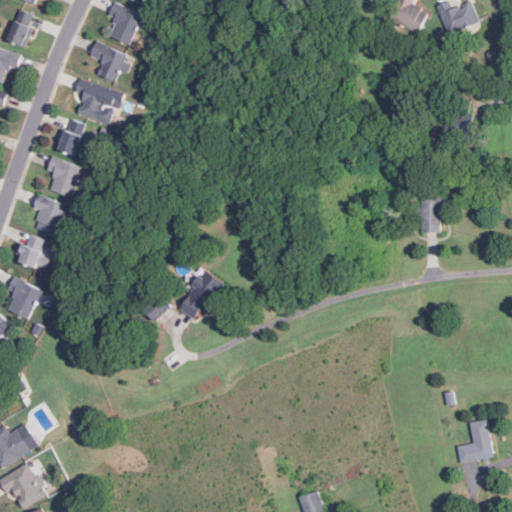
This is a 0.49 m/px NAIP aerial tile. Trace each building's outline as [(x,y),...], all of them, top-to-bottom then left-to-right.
[(413,3),(414,0),(398,0),(390,20),(419,33),(429,11),(413,3)] [(450,0),(437,6),(449,34),(481,21),(472,0),(454,9),(450,0)] [(110,14),(117,17),(110,35),(131,44),(144,14),(116,2),(110,14)] [(36,14),(21,8),(9,39),(24,45),(36,14)] [(127,54),(98,41),(92,56),(104,61),(98,74),(116,82),(121,69),(128,72),(131,64),(124,61),(127,54)] [(18,67),(23,54),(0,46),(0,80),(4,82),(10,65),(18,67)] [(113,124),(123,91),(83,79),(81,86),(88,88),(80,114),(113,124)] [(66,129),(59,149),(76,155),(87,124),(73,118),(69,130),(66,129)] [(49,170),(56,173),(51,190),(73,197),(83,166),(54,156),(49,170)] [(59,235),(69,204),(41,194),(36,208),(42,210),(36,227),(59,235)] [(441,232),(442,196),(423,196),(421,232),(441,232)] [(47,268),(52,250),(43,248),(45,239),(28,234),(21,262),(47,268)] [(181,308),(198,320),(224,281),(200,265),(188,282),(196,287),(181,308)] [(9,289),(16,293),(8,309),(30,319),(44,291),(15,277),(9,289)] [(0,336),(12,323),(0,312),(0,336)] [(459,445),(461,461),(494,458),(489,418),(471,421),(474,443),(459,445)] [(6,425),(0,428),(0,459),(4,466),(39,445),(26,423),(11,432),(6,425)] [(50,493),(39,474),(35,476),(28,463),(0,478),(8,493),(14,490),(24,508),(50,493)] [(317,511),(325,510),(320,491),(300,496),(304,511),(317,511)]
